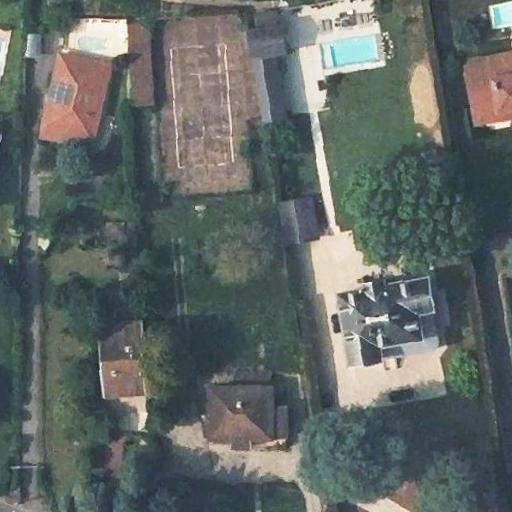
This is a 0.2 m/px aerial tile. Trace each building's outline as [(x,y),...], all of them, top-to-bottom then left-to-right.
[(256,25),(245,26),(261,120),(282,116),(269,47),(283,45),(279,22),(277,22),(273,7),(253,10),(256,25)] [(282,116),(261,120),(262,125),(298,119),(283,45),(269,47),(282,116)] [(465,66),(473,113),(509,108),(510,117),(511,121),(511,52),(489,55),(490,63),(465,66)] [(42,126),(85,136),(90,112),(96,114),(107,64),(58,53),(42,126)] [(509,108),(473,113),(474,123),(510,117),(509,108)] [(90,112),(85,136),(91,138),(96,114),(90,112)] [(290,243),(322,238),(316,196),(283,200),(290,243)] [(348,357),(379,353),(377,343),(421,337),(417,309),(431,307),(426,277),(383,283),(383,280),(366,283),(366,287),(339,290),(348,357)] [(106,390),(145,389),(141,319),(103,321),(106,390)] [(230,436),(229,445),(249,445),(250,436),(269,436),(269,387),(209,388),(209,436),(230,436)]
